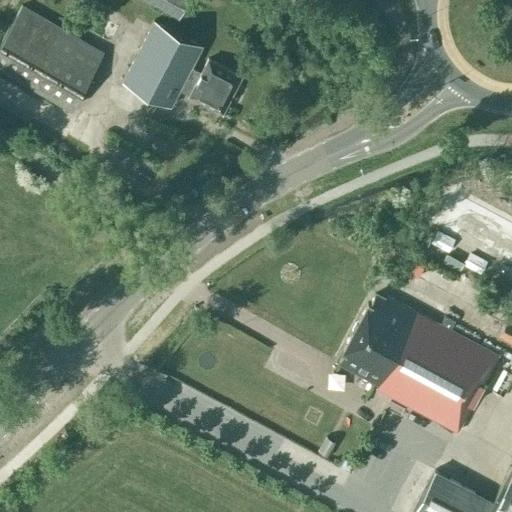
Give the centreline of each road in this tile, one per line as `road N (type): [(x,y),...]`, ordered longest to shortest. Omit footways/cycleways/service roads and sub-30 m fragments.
road 1 (tertiary): [(0,423),(162,265)]
road 2 (tertiary): [(162,265),(255,194),(342,150)]
road 3 (unclassified): [(0,134),(116,212),(162,265)]
road 4 (tertiary): [(342,150),(384,144),(467,90)]
road 5 (tertiary): [(433,50),(392,109),(342,150)]
